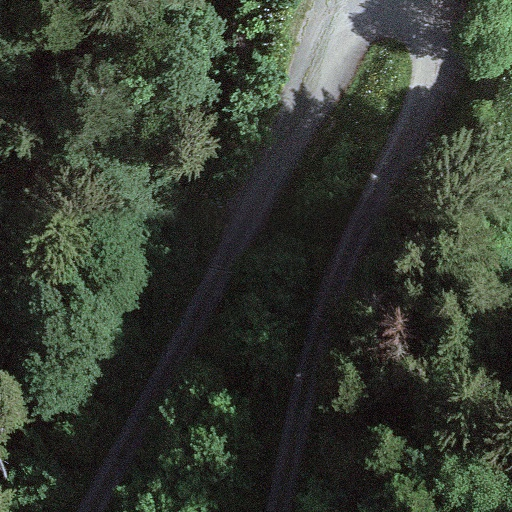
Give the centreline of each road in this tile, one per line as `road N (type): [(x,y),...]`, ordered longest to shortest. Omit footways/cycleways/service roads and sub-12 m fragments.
road 1 (track): [(371,0),(336,27),(234,266),(100,511)]
road 2 (track): [(292,511),(430,42),(423,0)]
